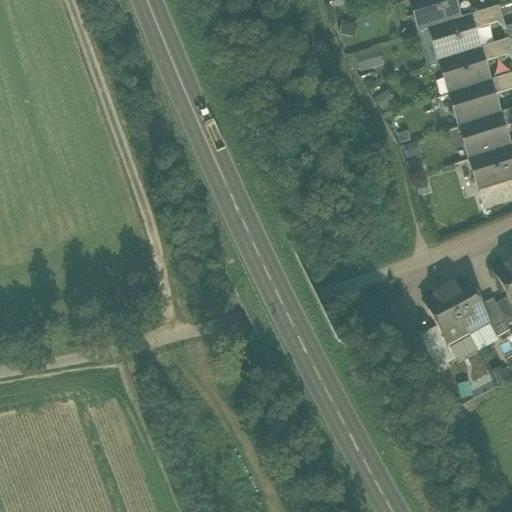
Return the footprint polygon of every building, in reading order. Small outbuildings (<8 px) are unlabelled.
[(414,0),(409,2),(419,35),(429,32),(429,31),(458,21),(452,2),(458,0),(414,0)] [(476,16),(480,29),(501,22),(497,9),(476,16)] [(476,16),(458,21),(429,31),(429,32),(439,64),(478,51),(472,31),(480,29),(476,16)] [(358,26),(341,23),(338,36),(355,39),(358,26)] [(511,25),(502,29),(506,42),(508,42),(511,40),(511,25)] [(439,64),(429,32),(419,35),(415,36),(425,68),(439,64)] [(486,49),(490,62),(511,55),(508,42),(506,42),(486,49)] [(376,48),(354,54),(360,74),(382,67),(376,48)] [(486,49),(478,51),(439,64),(449,96),(488,83),(482,64),(490,62),(486,49)] [(511,76),(496,81),(500,94),(511,90),(511,76)] [(496,81),(488,83),(449,96),(459,129),(498,116),(492,96),(500,94),(496,81)] [(388,91),(373,100),(381,114),(396,105),(388,91)] [(506,114),(498,116),(459,129),(469,161),(509,148),(502,129),(510,126),(506,114)] [(511,147),(509,148),(469,161),(479,194),(511,183),(511,147)] [(511,264),(494,275),(508,300),(511,307),(511,264)] [(466,281),(444,293),(467,335),(487,324),(488,323),(480,307),(466,281)] [(447,345),(467,335),(444,293),(423,304),(437,329),(446,346),(447,345)] [(511,307),(508,300),(495,306),(507,327),(511,324),(511,307)] [(509,332),(507,327),(495,306),(492,301),(480,307),(488,323),(487,324),(496,339),(509,332)] [(496,339),(487,324),(467,335),(477,353),(478,354),(498,343),(496,339)] [(423,336),(438,369),(455,359),(447,345),(446,346),(437,329),(423,336)] [(467,335),(447,345),(455,359),(457,363),(477,353),(467,335)] [(497,389),(511,381),(505,370),(502,372),(500,369),(489,375),(497,389)] [(472,398),(469,383),(457,386),(459,400),(472,398)]
